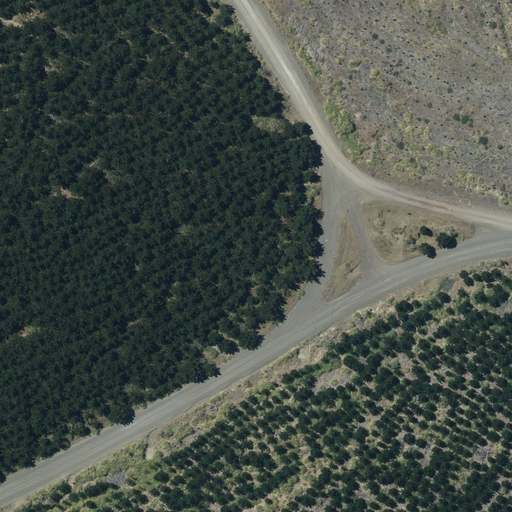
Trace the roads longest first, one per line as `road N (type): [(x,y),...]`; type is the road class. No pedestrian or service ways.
road 1 (unclassified): [(239,0),(338,168),(316,285),(284,338),(223,380),(0,493)]
road 2 (track): [(284,338),(408,274),(511,246)]
road 3 (track): [(511,226),(375,190),(338,168)]
